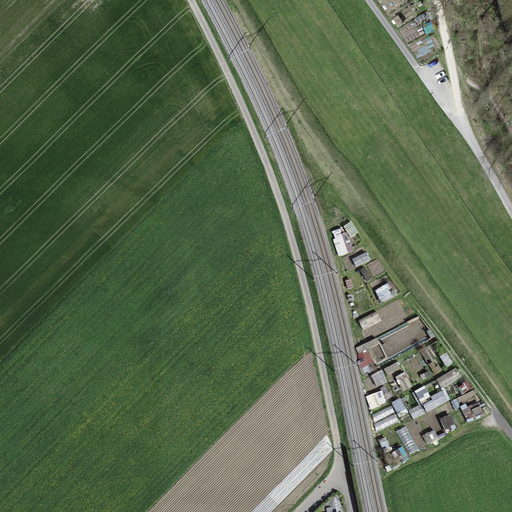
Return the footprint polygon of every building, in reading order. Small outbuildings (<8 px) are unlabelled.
[(162,69),(151,57),(140,68),(151,80),(162,69)] [(13,198),(1,208),(12,221),(24,211),(13,198)] [(344,225),(352,235),(359,229),(351,220),(344,225)] [(348,226),(333,230),(339,255),(354,251),(348,226)] [(356,265),(371,259),(368,251),(353,257),(356,265)] [(364,329),(382,319),(377,310),(360,320),(364,329)] [(373,367),(372,343),(359,343),(360,367),(373,367)] [(443,387),(463,375),(457,366),(437,377),(443,387)] [(378,385),(388,380),(382,368),(371,373),(378,385)] [(406,370),(397,375),(404,389),(413,385),(406,370)] [(426,384),(415,389),(421,400),(431,395),(426,384)] [(366,394),(371,408),(387,402),(383,388),(366,394)] [(428,411),(451,400),(445,388),(431,395),(433,398),(424,403),(428,411)] [(399,410),(405,406),(399,397),(393,402),(399,410)] [(410,409),(414,419),(426,412),(422,403),(410,409)] [(372,414),(377,428),(398,421),(393,407),(372,414)] [(448,432),(458,427),(451,412),(441,417),(448,432)] [(410,454),(420,447),(405,425),(395,432),(410,454)]
